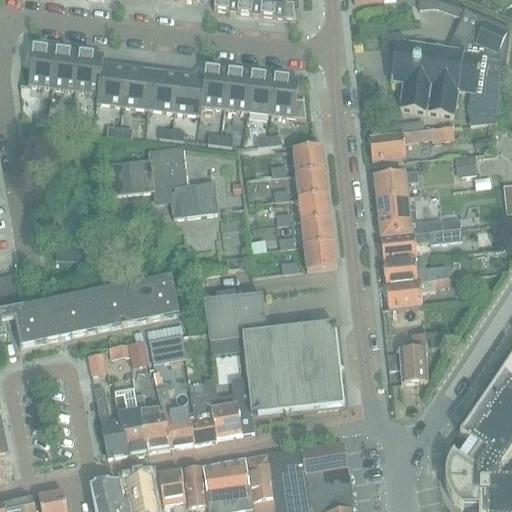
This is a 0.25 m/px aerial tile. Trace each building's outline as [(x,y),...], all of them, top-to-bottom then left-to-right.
[(214,3),(213,13),(237,16),(238,0),(215,0),(215,3),(214,3)] [(238,0),(237,16),(260,18),(262,0),(238,0)] [(262,0),(260,18),(295,22),(293,5),(286,5),(286,0),(262,0)] [(395,44),(388,83),(403,86),(398,112),(452,120),(456,95),(469,97),(467,112),(469,129),(496,126),(503,79),(510,32),(464,13),(453,39),(461,42),(459,55),(395,44)] [(32,49),(27,89),(51,91),(56,52),(32,49)] [(56,52),(51,91),(74,94),(79,55),(56,52)] [(74,94),(97,97),(101,67),(102,67),(103,57),(79,55),(74,94)] [(97,97),(96,107),(122,110),(127,70),(102,67),(101,67),(97,97)] [(127,70),(122,110),(148,113),(153,74),(127,70)] [(201,110),(224,113),(229,73),(205,70),(204,80),(201,110)] [(229,73),(224,113),(247,115),(252,76),(229,73)] [(153,74),(148,113),(174,116),(178,77),(153,74)] [(252,76),(247,115),(270,118),(275,79),(252,76)] [(178,77),(174,116),(200,120),(201,110),(204,80),(178,77)] [(275,79),(270,118),(305,123),(303,104),(296,103),(298,81),(275,79)] [(35,117),(34,127),(47,128),(48,118),(35,117)] [(59,119),(58,129),(70,131),(71,121),(59,119)] [(71,121),(70,131),(82,132),(83,122),(71,121)] [(107,130),(106,140),(118,141),(119,131),(107,130)] [(404,161),(403,146),(431,143),(432,145),(454,143),(452,130),(410,134),(367,139),(370,165),(404,161)] [(119,131),(118,141),(131,142),(132,132),(119,131)] [(159,131),(158,141),(171,143),(172,133),(159,131)] [(172,133),(171,143),(184,144),(185,134),(172,133)] [(208,137),(207,147),(219,149),(220,139),(208,137)] [(280,138),(268,139),(269,149),(281,148),(280,138)] [(220,139),(219,149),(232,150),(233,140),(220,139)] [(268,139),(255,141),(257,151),(269,149),(268,139)] [(416,164),(435,162),(433,152),(415,154),(416,164)] [(454,162),(456,180),(476,178),(475,160),(454,162)] [(373,180),(375,203),(407,199),(405,186),(417,185),(416,175),(373,180)] [(511,188),(502,190),(506,219),(511,218),(511,188)] [(407,199),(375,203),(380,242),(442,236),(441,224),(415,227),(413,211),(408,211),(407,199)] [(442,236),(380,242),(382,265),(413,262),(416,262),(415,248),(443,244),(442,236)] [(413,262),(382,265),(385,288),(447,281),(447,274),(432,276),(432,272),(414,274),(413,262)] [(447,281),(385,288),(388,313),(421,309),(420,296),(435,295),(434,292),(448,290),(447,281)] [(241,341),(249,406),(250,417),(340,407),(332,330),(265,338),(261,299),(202,305),(208,344),(241,341)] [(441,336),(428,337),(429,351),(443,350),(441,336)] [(184,351),(182,337),(149,344),(152,357),(184,351)] [(400,388),(426,386),(423,337),(410,338),(411,353),(397,354),(400,388)] [(133,368),(149,365),(145,344),(129,348),(133,368)] [(127,348),(108,352),(111,366),(129,362),(127,348)] [(106,378),(102,358),(87,361),(92,381),(106,378)] [(511,511),(511,360),(459,438),(468,444),(456,461),(456,460),(455,462),(451,471),(450,482),(452,492),(457,501),(465,509),(478,509),(478,511),(511,511)] [(153,377),(161,411),(162,411),(171,452),(193,448),(187,417),(192,416),(188,417),(187,413),(171,416),(163,375),(153,377)] [(190,401),(192,416),(187,417),(193,448),(216,444),(211,413),(214,413),(213,408),(214,408),(213,404),(217,403),(213,384),(204,386),(206,398),(190,401)] [(128,459),(120,424),(111,425),(103,392),(94,394),(107,463),(128,459)] [(117,402),(117,408),(119,416),(121,424),(120,424),(128,459),(147,456),(138,414),(136,399),(135,395),(124,397),(125,401),(117,402)] [(144,398),(136,399),(138,414),(147,456),(171,452),(162,411),(161,411),(146,413),(144,398)] [(214,412),(214,408),(213,408),(214,413),(211,413),(216,444),(216,443),(253,437),(250,417),(249,406),(214,412)] [(282,456),(267,459),(274,511),(351,511),(353,511),(342,446),(300,454),(300,453),(282,456)] [(274,511),(267,459),(244,463),(252,511),(274,511)] [(252,511),(244,463),(201,471),(207,511),(208,511),(252,511)] [(201,471),(181,475),(185,511),(202,511),(207,511),(201,471)] [(185,511),(179,475),(158,478),(163,511),(175,509),(176,511),(185,511)] [(156,511),(150,479),(117,485),(122,505),(128,505),(129,511),(156,511)] [(123,511),(122,505),(117,485),(89,490),(94,511),(123,511)] [(66,511),(63,495),(38,500),(40,511),(66,511)] [(34,511),(32,501),(0,507),(0,511),(34,511)]
